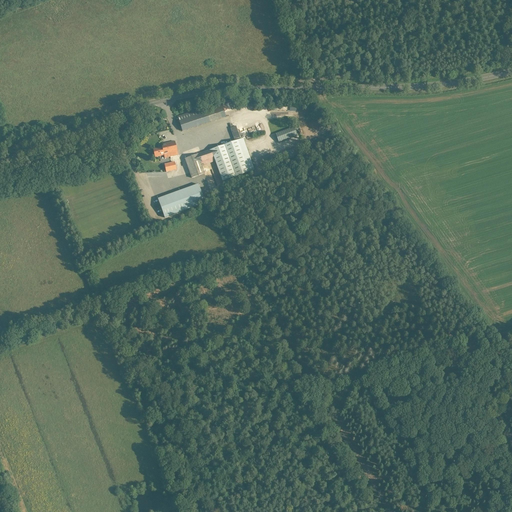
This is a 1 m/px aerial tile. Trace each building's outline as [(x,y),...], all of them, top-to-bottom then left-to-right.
[(178,117),(183,131),(225,117),(221,103),(178,117)] [(232,124),(230,124),(235,141),(241,139),(237,126),(232,127),(232,124)] [(202,166),(215,161),(222,182),(255,170),(243,138),(238,140),(226,144),(185,159),(187,164),(192,178),(204,173),(202,166)] [(153,149),(154,154),(155,157),(164,155),(165,158),(178,155),(175,141),(162,144),(162,147),(153,149)] [(164,164),(166,172),(177,170),(175,161),(164,164)] [(158,199),(165,218),(205,203),(198,184),(158,199)]
